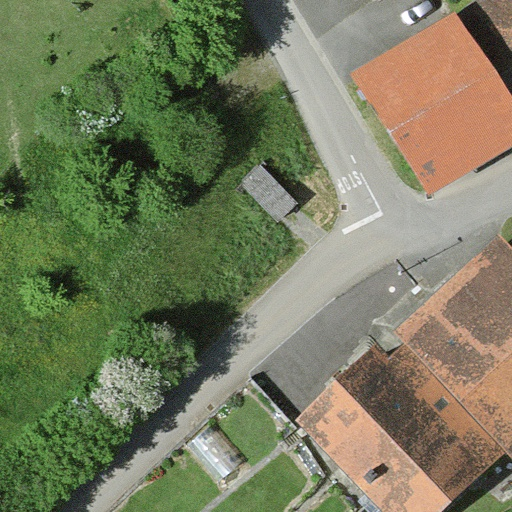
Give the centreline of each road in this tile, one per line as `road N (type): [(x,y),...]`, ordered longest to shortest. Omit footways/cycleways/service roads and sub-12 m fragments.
road 1 (track): [(79,511),(390,223)]
road 2 (residential): [(264,0),(390,223),(426,225),(511,183)]
